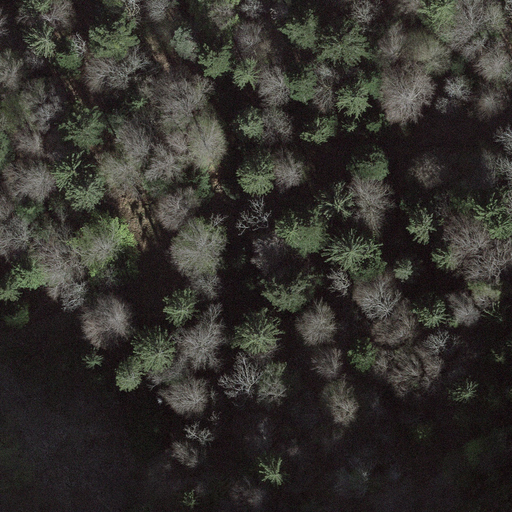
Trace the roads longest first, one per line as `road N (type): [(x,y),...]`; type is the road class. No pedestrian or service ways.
road 1 (track): [(0,341),(81,312),(184,237),(376,143),(468,136),(511,114)]
road 2 (trunk): [(151,511),(311,0)]
